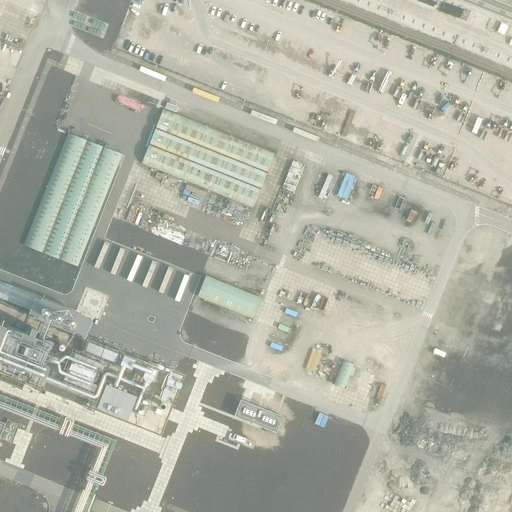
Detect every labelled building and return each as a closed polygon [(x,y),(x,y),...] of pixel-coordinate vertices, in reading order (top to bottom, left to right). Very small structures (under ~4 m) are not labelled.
[(164,107),(141,165),(253,210),(276,151),(164,107)] [(68,134),(25,246),(79,267),(122,155),(68,134)] [(293,160),(283,187),(294,191),(304,164),(293,160)] [(337,195),(347,198),(355,175),(346,172),(337,195)] [(496,297),(511,302),(511,258),(509,268),(498,264),(508,235),(495,231),(475,287),(486,291),(494,270),(505,273),(496,297)] [(206,274),(197,296),(253,319),(262,297),(206,274)] [(496,291),(499,279),(492,278),(489,289),(496,291)] [(445,322),(457,327),(468,299),(457,294),(445,322)] [(511,309),(493,301),(466,369),(489,378),(511,320),(511,309)] [(186,328),(227,340),(230,330),(224,328),(226,319),(196,309),(194,315),(190,314),(186,328)] [(0,321),(0,354),(3,356),(5,349),(12,351),(13,346),(9,345),(13,332),(15,326),(0,321)] [(114,360),(118,349),(85,337),(82,346),(88,348),(90,344),(98,347),(95,354),(114,360)] [(292,356),(271,347),(266,358),(288,367),(292,356)] [(344,390),(353,366),(342,362),(333,386),(344,390)] [(362,372),(357,383),(369,387),(373,376),(362,372)] [(97,408),(128,420),(137,395),(106,383),(97,408)] [(241,398),(234,414),(276,431),(283,415),(241,398)]
